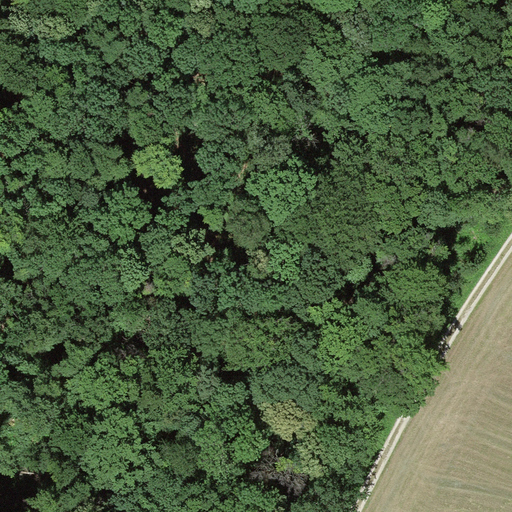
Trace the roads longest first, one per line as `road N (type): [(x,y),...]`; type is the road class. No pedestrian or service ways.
road 1 (track): [(511,258),(422,390),(354,511)]
road 2 (track): [(0,176),(100,0)]
